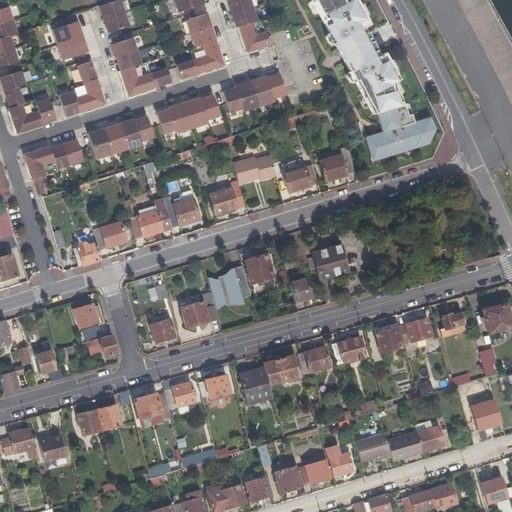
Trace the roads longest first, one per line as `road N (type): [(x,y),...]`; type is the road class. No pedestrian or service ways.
road 1 (residential): [(136,370),(511,265)]
road 2 (secondary): [(106,274),(475,160)]
road 3 (residential): [(287,511),(511,444)]
road 4 (secondary): [(475,160),(397,0)]
road 5 (residential): [(50,290),(6,145)]
road 6 (residential): [(0,409),(136,370)]
road 7 (residential): [(117,108),(236,70)]
